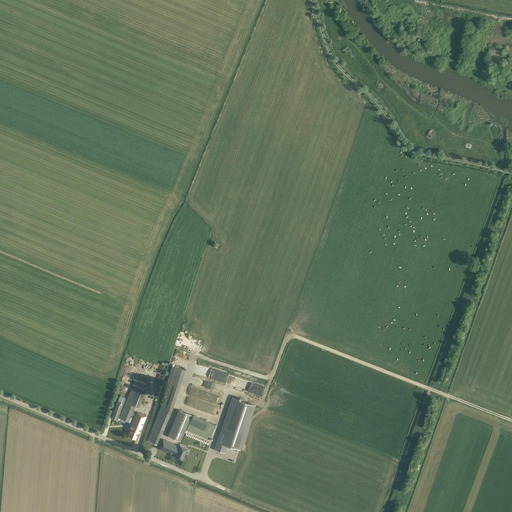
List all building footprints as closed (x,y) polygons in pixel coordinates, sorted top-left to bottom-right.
[(139,378),(137,377),(136,379),(135,378),(119,418),(129,422),(135,406),(138,407),(148,383),(138,379),(139,378)] [(229,381),(227,385),(251,392),(253,384),(233,378),(232,382),(229,381)] [(126,398),(120,396),(117,403),(116,403),(111,418),(117,420),(120,414),(126,398)] [(240,450),(254,405),(233,398),(215,450),(224,453),(226,445),(240,450)] [(172,410),(161,405),(152,429),(162,433),(172,410)] [(191,415),(179,410),(168,436),(180,441),(191,415)] [(146,416),(137,412),(129,430),(130,430),(128,436),(135,439),(138,432),(139,432),(146,416)] [(189,424),(187,430),(210,439),(212,434),(189,424)] [(163,439),(159,448),(176,455),(176,454),(183,457),(186,450),(183,449),(183,448),(163,439)] [(194,467),(200,469),(205,455),(199,453),(194,467)]
